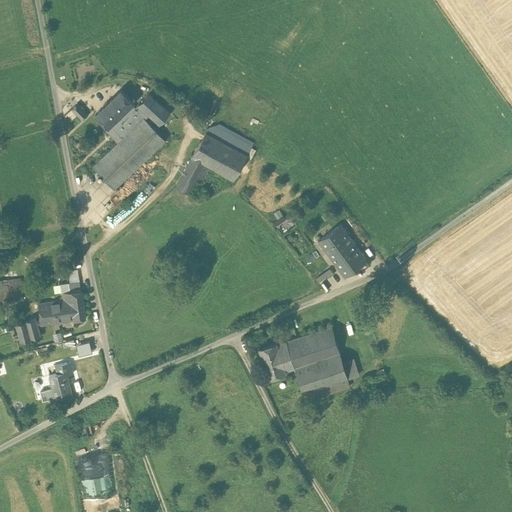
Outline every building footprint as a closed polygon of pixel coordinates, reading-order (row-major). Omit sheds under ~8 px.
[(121,88),(96,113),(108,126),(110,124),(132,104),(134,102),(121,88)] [(149,93),(138,105),(149,114),(159,124),(170,112),(149,93)] [(88,113),(78,102),(72,108),(82,119),(88,113)] [(132,104),(110,124),(122,137),(144,116),(145,118),(149,114),(138,105),(135,106),(132,104)] [(122,137),(93,165),(114,188),(165,139),(145,118),(144,116),(122,137)] [(210,125),(207,131),(248,154),(253,144),(218,124),(210,125)] [(207,131),(206,130),(192,156),(205,163),(210,166),(233,179),(248,154),(207,131)] [(192,156),(176,186),(188,193),(196,179),(205,163),(192,156)] [(205,163),(196,179),(202,182),(210,166),(205,163)] [(283,214),(272,221),(276,226),(286,219),(283,214)] [(367,260),(341,223),(318,239),(345,276),(367,260)] [(330,268),(316,278),(320,283),(334,273),(330,268)] [(78,269),(68,271),(70,283),(80,282),(78,269)] [(20,277),(7,278),(7,283),(9,297),(23,296),(20,277)] [(70,283),(68,283),(70,292),(81,291),(80,282),(70,283)] [(7,283),(0,283),(0,298),(0,299),(9,297),(7,283)] [(62,300),(38,303),(39,317),(41,324),(72,320),(84,319),(81,291),(70,292),(68,283),(60,284),(62,299),(62,300)] [(39,317),(25,321),(30,338),(39,335),(37,325),(41,324),(39,317)] [(24,319),(15,322),(21,341),(30,338),(25,321),(24,319)] [(330,324),(285,340),(294,365),(338,350),(339,349),(330,324)] [(63,340),(61,331),(53,334),(55,342),(63,340)] [(294,365),(285,340),(276,343),(285,368),(294,365)] [(275,341),(257,347),(268,377),(286,371),(285,368),(276,343),(275,341)] [(338,350),(294,365),(304,392),(347,377),(342,360),(338,350)] [(353,356),(342,360),(347,377),(359,373),(353,356)] [(70,361),(55,365),(57,373),(66,371),(67,374),(73,373),(70,361)] [(57,373),(49,375),(52,387),(54,397),(55,397),(72,393),(67,374),(66,371),(57,373)] [(384,371),(361,378),(366,396),(389,388),(384,371)] [(347,377),(304,392),(306,399),(350,384),(347,377)] [(42,400),(54,397),(52,387),(40,390),(42,400)]
